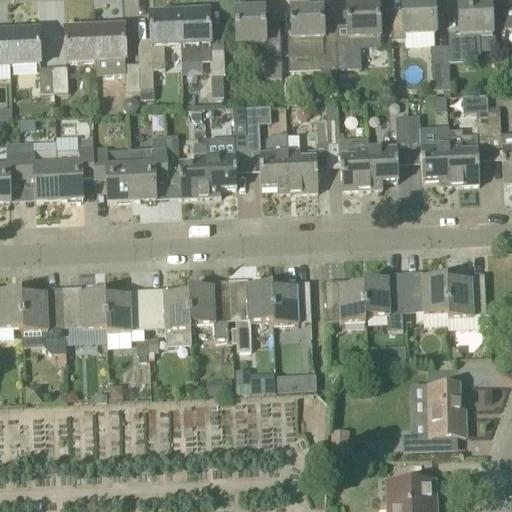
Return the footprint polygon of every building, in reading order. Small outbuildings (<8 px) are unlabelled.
[(492,37),(490,2),(468,3),(469,9),(459,9),(459,8),(458,8),(459,28),(460,38),(448,39),(449,50),(448,50),(449,66),(473,65),(471,38),(492,37)] [(394,44),(405,43),(405,38),(435,37),(434,5),(402,7),(403,14),(392,14),(394,44)] [(337,73),(360,72),(360,52),(380,51),(379,28),(378,8),(346,9),(348,48),(336,48),(337,73)] [(309,14),(308,11),(291,11),(292,44),(309,43),(309,61),(324,60),(324,74),(337,73),(336,48),(324,49),(322,13),(309,14)] [(511,12),(503,13),(504,33),(511,32),(511,12)] [(236,48),(265,47),(264,13),(235,14),(236,48)] [(180,16),(179,16),(181,50),(182,57),(182,68),(200,67),(199,49),(209,49),(210,49),(209,24),(209,15),(208,15),(208,16),(180,17),(180,16)] [(181,50),(179,16),(179,17),(151,18),(151,17),(149,17),(151,67),(139,68),(140,94),(141,105),(154,104),(153,74),(165,73),(164,51),(181,50)] [(124,68),(124,63),(126,63),(124,31),(95,33),(97,80),(126,79),(126,95),(140,94),(139,68),(124,68)] [(97,80),(95,33),(64,34),(66,66),(96,65),(96,80),(97,80)] [(11,69),(40,67),(39,35),(9,37),(11,69)] [(0,69),(11,69),(9,37),(0,37),(0,69)] [(449,66),(448,50),(430,51),(432,95),(443,94),(443,101),(446,101),(450,101),(449,66)] [(224,52),(210,53),(211,66),(211,80),(225,79),(224,52)] [(266,82),(281,82),(280,54),(265,55),(266,82)] [(55,98),(68,97),(66,71),(54,72),(55,98)] [(41,99),(55,98),(54,72),(39,72),(41,99)] [(337,109),(337,107),(325,108),(326,110),(327,125),(328,149),(339,148),(342,196),(371,195),(369,153),(368,153),(367,142),(339,144),(337,109)] [(248,152),(259,152),(256,112),(245,114),(248,152)] [(301,125),(306,125),(310,121),(309,115),(305,112),(301,113),(297,116),(298,123),(301,125)] [(247,152),(245,114),(231,114),(233,143),(235,143),(235,153),(247,152)] [(501,140),(499,116),(488,117),(489,141),(501,140)] [(489,141),(488,117),(476,117),(477,139),(462,140),(462,135),(449,136),(451,191),(479,190),(478,165),(477,141),(489,141)] [(409,145),(420,144),(418,120),(408,121),(409,145)] [(396,145),(409,145),(408,121),(395,121),(396,145)] [(315,126),(316,149),(328,149),(327,125),(324,125),(315,126)] [(451,191),(449,136),(449,134),(436,135),(438,150),(420,150),(422,185),(438,184),(438,192),(451,191)] [(287,144),(286,138),(273,138),(265,145),(266,158),(259,159),(261,192),(277,192),(277,199),(290,199),(287,144)] [(93,155),(92,143),(82,143),(82,150),(80,150),(80,155),(57,156),(60,205),(83,204),(82,182),(94,181),(94,185),(95,185),(94,155),(93,155)] [(206,148),(209,202),(221,202),(221,194),(237,194),(235,159),(235,157),(226,158),(225,143),(206,144),(206,148)] [(301,164),(301,156),(299,143),(287,144),(290,199),(318,197),(316,163),(301,164)] [(32,155),(32,147),(20,148),(22,185),(34,184),(35,206),(60,205),(57,156),(56,156),(56,154),(32,155)] [(0,208),(11,208),(10,185),(22,185),(20,148),(7,148),(8,172),(0,172),(0,208)] [(167,177),(179,177),(180,204),(209,202),(206,148),(192,149),(193,169),(179,169),(178,170),(178,162),(167,163),(167,177)] [(371,195),(382,194),(382,187),(398,186),(396,152),(369,153),(371,195)] [(503,189),(511,188),(511,153),(501,154),(503,189)] [(106,156),(106,154),(94,155),(95,185),(106,185),(107,207),(133,206),(130,157),(129,157),(129,155),(106,156)] [(167,163),(166,155),(152,155),(130,157),(133,206),(156,205),(155,183),(168,182),(167,177),(167,163)] [(423,282),(422,277),(408,277),(410,317),(423,316),(423,319),(447,319),(447,323),(449,323),(447,285),(447,281),(423,282)] [(403,334),(400,278),(386,278),(386,283),(362,284),(362,289),(364,321),(388,320),(388,335),(403,334)] [(486,319),(484,279),(465,280),(466,284),(447,285),(449,323),(473,322),(473,319),(486,319)] [(248,289),(248,285),(234,285),(236,333),(237,348),(237,356),(251,355),(249,327),(274,326),(272,293),(272,288),(248,289)] [(344,290),(344,285),(325,286),(327,326),(339,326),(339,328),(364,327),(364,321),(362,289),(344,290)] [(228,343),(226,286),(211,286),(212,291),(188,292),(188,297),(190,329),(213,328),(214,344),(228,343)] [(274,331),(299,330),(299,328),(311,328),(309,287),(291,287),(291,292),(272,293),(274,326),(274,331)] [(81,297),(81,292),(67,293),(69,333),(82,333),(82,334),(107,333),(106,301),(105,296),(81,297)] [(61,341),(59,293),(40,294),(41,299),(22,300),(23,332),(23,337),(44,336),(44,347),(52,346),(53,359),(66,358),(65,341),(61,341)] [(191,351),(190,329),(188,297),(169,298),(169,293),(150,294),(152,334),(165,333),(166,352),(191,351)] [(107,337),(131,336),(131,335),(144,334),(142,294),(124,295),(124,300),(106,301),(107,333),(107,337)] [(0,295),(0,333),(23,332),(22,300),(22,295),(0,295)] [(144,356),(146,356),(146,343),(134,343),(134,356),(136,356),(136,363),(144,363),(144,356)] [(149,343),(149,347),(149,360),(149,364),(154,364),(154,355),(157,355),(157,343),(149,343)] [(386,352),(386,365),(405,365),(404,351),(386,352)] [(293,374),(278,374),(277,385),(293,386),(293,374)] [(236,393),(251,393),(251,376),(236,376),(236,393)] [(206,381),(207,396),(232,395),(231,379),(206,381)] [(25,386),(26,404),(43,403),(42,385),(25,386)] [(459,426),(458,389),(427,390),(427,391),(428,420),(429,443),(465,442),(465,426),(459,426)] [(348,463),(348,449),(341,449),(341,434),(330,434),(330,462),(348,463)] [(387,511),(429,511),(429,505),(435,505),(434,484),(387,486),(387,511)]
